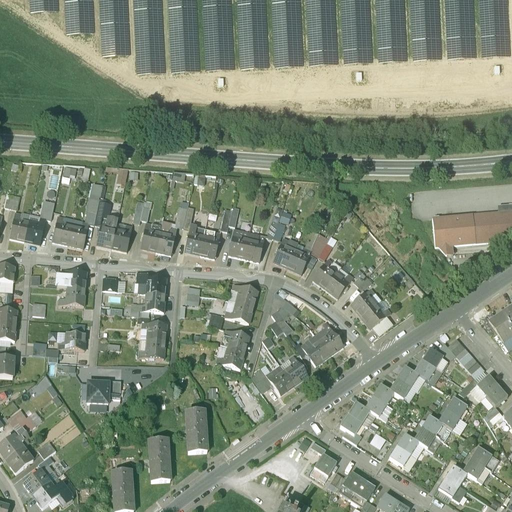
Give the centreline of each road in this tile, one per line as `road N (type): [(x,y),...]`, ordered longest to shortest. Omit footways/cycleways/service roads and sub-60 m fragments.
road 1 (track): [(511,85),(223,102),(177,86),(128,83),(0,3)]
road 2 (secondary): [(511,164),(360,169),(0,144)]
road 3 (residential): [(297,419),(440,511)]
road 4 (tertiary): [(170,511),(297,419)]
road 5 (residential): [(372,364),(319,308),(274,282)]
